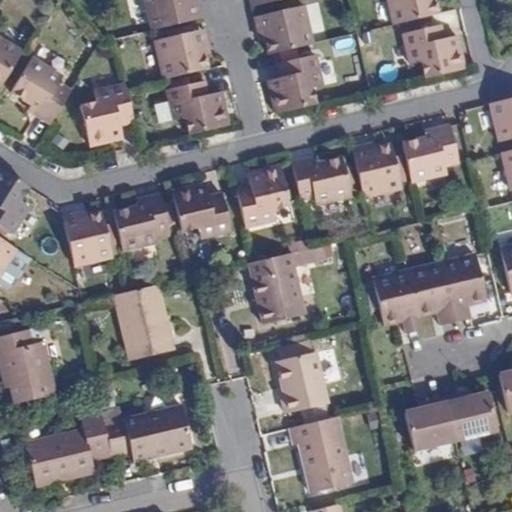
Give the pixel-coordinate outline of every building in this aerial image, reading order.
[(143,0),(151,30),(196,20),(190,0),(143,0)] [(190,0),(196,20),(200,19),(198,5),(196,0),(190,0)] [(383,0),(389,25),(437,14),(433,0),(383,0)] [(268,55),(312,44),(303,7),(259,17),(264,42),(268,55)] [(259,17),(254,18),(256,28),(260,43),(264,42),(259,17)] [(439,26),(434,27),(437,40),(442,39),(439,26)] [(417,63),(421,79),(463,69),(455,36),(442,39),(437,40),(434,27),(401,35),(408,65),(417,63)] [(205,56),(210,55),(206,40),(203,30),(198,31),(205,56)] [(154,41),(163,79),(207,69),(205,56),(198,31),(154,41)] [(0,81),(20,49),(0,35),(0,81)] [(272,115),(313,105),(309,90),(322,86),(314,56),(282,63),(286,76),(279,78),(265,81),(272,115)] [(11,92),(31,106),(40,111),(36,117),(49,125),(69,93),(57,85),(62,76),(32,58),(11,92)] [(282,63),(276,65),(279,78),(286,76),(282,63)] [(118,120),(131,117),(125,88),(123,82),(93,88),(96,99),(78,103),(87,143),(121,135),(118,120)] [(205,82),(198,83),(201,97),(208,95),(205,82)] [(183,120),(186,135),(226,126),(220,92),(208,95),(201,97),(198,83),(167,89),(173,122),(183,120)] [(498,142),(511,138),(511,99),(490,105),(498,142)] [(458,166),(449,126),(434,129),(436,136),(425,138),(401,142),(410,183),(445,174),(444,169),(458,166)] [(375,149),(374,144),(350,147),(352,154),(375,149)] [(389,147),(375,149),(352,154),(362,197),(398,189),(389,147)] [(511,150),(501,154),(509,188),(511,187),(511,150)] [(338,160),(317,164),(307,166),(305,160),(290,163),(300,202),(311,200),(314,207),(348,199),(338,160)] [(238,203),(245,231),(274,224),(271,212),(287,209),(279,170),(247,177),(251,193),(252,199),(238,203)] [(0,174),(0,226),(12,234),(28,209),(18,203),(25,191),(0,174)] [(172,195),(181,234),(197,230),(200,241),(230,234),(224,207),(211,211),(209,203),(205,188),(172,195)] [(237,196),(238,203),(252,199),(251,193),(237,196)] [(112,211),(122,252),(156,244),(154,237),(169,233),(167,223),(173,222),(168,202),(162,203),(160,194),(145,198),(147,204),(136,207),(112,211)] [(224,207),(222,200),(209,203),(211,211),(224,207)] [(86,211),(61,216),(63,223),(86,217),(85,212),(86,211)] [(86,217),(63,223),(73,266),(109,258),(107,248),(102,224),(100,214),(86,217)] [(102,224),(107,248),(114,246),(108,223),(102,224)] [(0,276),(16,250),(0,240),(0,276)] [(326,259),(323,246),(311,249),(253,263),(247,264),(262,326),(304,315),(293,268),(326,259)] [(511,248),(500,251),(510,294),(511,293),(511,248)] [(477,257),(441,265),(455,322),(470,319),(467,304),(486,300),(477,257)] [(455,322),(441,265),(407,274),(417,316),(436,311),(440,326),(455,322)] [(417,316),(407,274),(372,282),(382,324),(397,321),(402,320),(405,334),(420,331),(417,316)] [(171,350),(156,286),(131,291),(114,296),(129,359),(171,350)] [(0,366),(9,406),(53,395),(40,340),(28,343),(25,331),(0,336),(0,366)] [(279,398),(283,412),(327,402),(315,351),(311,351),(309,340),(277,347),(281,359),(277,360),(285,396),(279,398)] [(511,371),(499,374),(509,413),(511,412),(511,371)] [(444,397),(454,438),(494,429),(486,393),(466,398),(465,392),(444,397)] [(425,408),(418,410),(404,413),(411,448),(454,438),(444,397),(423,402),(425,408)] [(103,424),(111,456),(131,452),(133,462),(190,449),(181,406),(103,424)] [(91,461),(111,456),(103,424),(101,413),(80,418),(83,430),(23,444),(33,486),(93,472),(91,461)] [(376,413),(365,416),(370,427),(379,425),(376,413)] [(350,483),(334,418),(288,429),(291,444),(298,443),(309,492),(350,483)]
